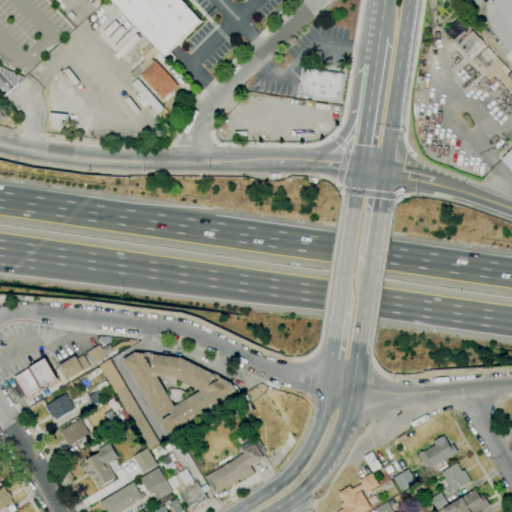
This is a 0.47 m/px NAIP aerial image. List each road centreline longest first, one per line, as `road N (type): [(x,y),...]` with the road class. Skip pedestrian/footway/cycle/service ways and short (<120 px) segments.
road 1 (tertiary): [(0,316),(50,310),(183,330),(295,380),(351,392),(511,387)]
road 2 (motorway): [(511,274),(0,200)]
road 3 (motorway): [(34,253),(511,320)]
road 4 (tertiary): [(276,161),(137,162),(0,144)]
road 5 (residential): [(192,162),(211,108),(320,0)]
road 6 (primary): [(272,511),(293,500),(334,448),(357,342)]
road 7 (primary): [(384,170),(407,0)]
road 8 (primary): [(325,386),(319,427),(299,465),(235,511)]
road 9 (residential): [(64,511),(0,404)]
